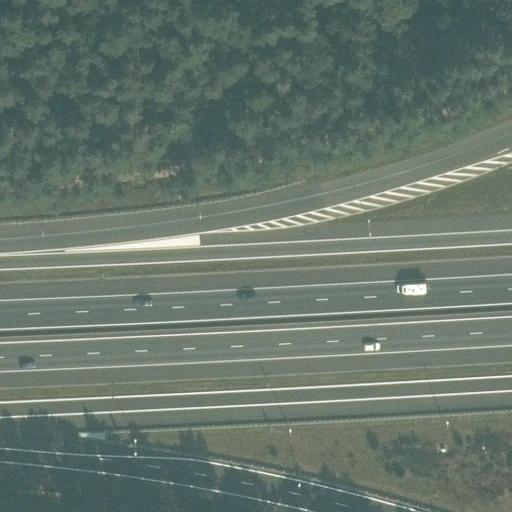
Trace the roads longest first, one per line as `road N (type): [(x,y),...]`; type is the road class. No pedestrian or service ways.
road 1 (motorway): [(511,140),(263,216),(0,251)]
road 2 (motorway): [(511,230),(0,259)]
road 3 (motorway): [(0,410),(511,382)]
road 4 (motorway): [(0,357),(511,330)]
road 5 (motorway): [(511,287),(0,313)]
road 6 (motorway): [(0,455),(212,478),(373,511)]
